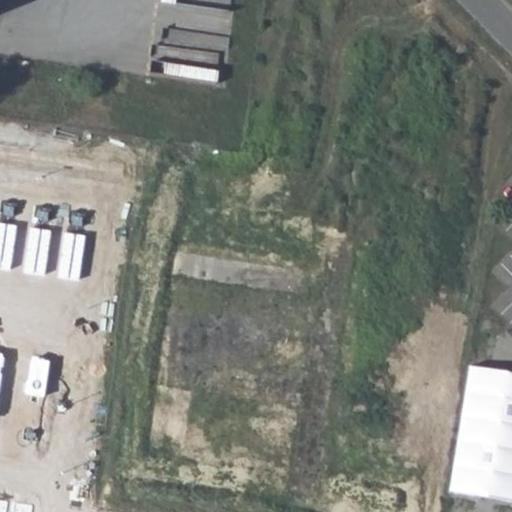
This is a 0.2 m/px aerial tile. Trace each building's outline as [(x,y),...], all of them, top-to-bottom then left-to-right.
[(17,226),(7,225),(1,270),(11,271),(17,226)] [(40,231),(30,229),(24,274),(35,275),(40,231)] [(52,232),(41,231),(36,275),(46,277),(52,232)] [(74,235),(64,234),(58,278),(68,280),(74,235)] [(85,236),(75,235),(69,280),(79,281),(85,236)] [(50,360),(31,357),(25,394),(45,397),(50,360)]
